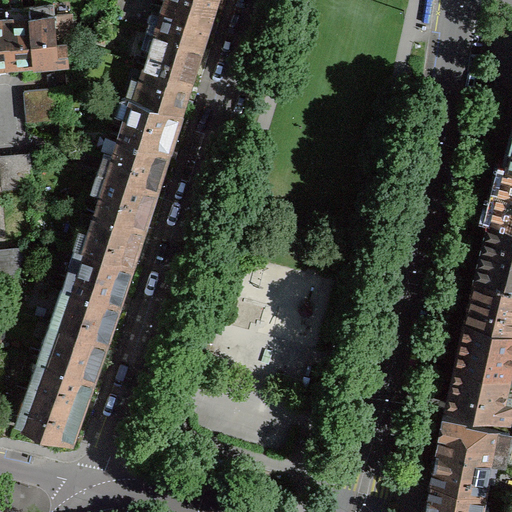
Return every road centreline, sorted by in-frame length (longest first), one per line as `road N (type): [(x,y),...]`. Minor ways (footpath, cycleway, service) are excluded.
road 1 (residential): [(256,0),(108,461),(109,507)]
road 2 (tertiary): [(462,0),(438,154),(353,511)]
road 3 (residential): [(0,462),(71,479),(109,507)]
